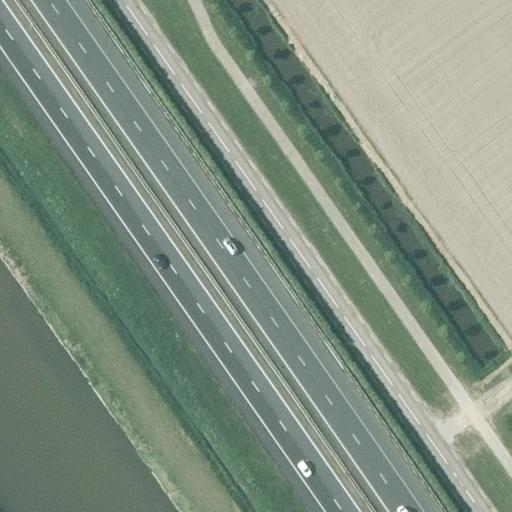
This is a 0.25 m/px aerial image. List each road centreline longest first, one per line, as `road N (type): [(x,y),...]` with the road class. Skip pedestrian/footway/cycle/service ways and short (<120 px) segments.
road 1 (tertiary): [(485,511),(123,0)]
road 2 (motorway): [(402,511),(45,0)]
road 3 (motorway): [(0,29),(340,511)]
